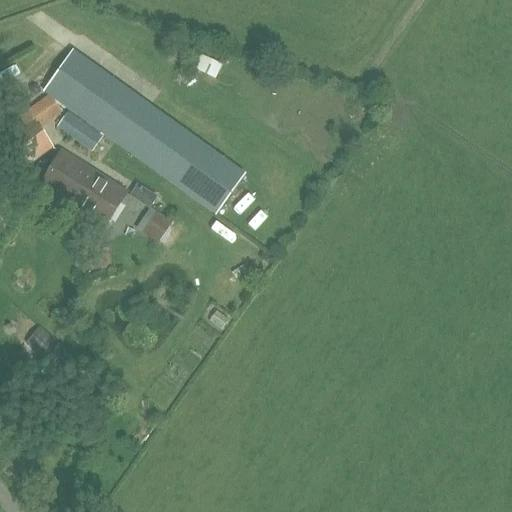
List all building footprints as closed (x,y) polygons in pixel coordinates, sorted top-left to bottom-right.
[(215,214),(243,174),(71,51),(43,90),(215,214)] [(51,146),(39,131),(63,112),(50,96),(26,115),(22,110),(1,127),(29,163),(51,146)] [(77,213),(99,176),(60,151),(37,188),(77,213)] [(99,176),(77,213),(102,229),(126,193),(99,176)] [(156,197),(136,185),(128,197),(148,210),(156,197)] [(172,223),(155,212),(140,233),(157,245),(172,223)] [(236,300),(265,260),(237,240),(208,280),(236,300)] [(111,269),(108,248),(86,251),(90,272),(111,269)] [(53,340),(38,327),(25,343),(40,356),(53,340)] [(140,443),(160,408),(132,392),(112,427),(140,443)] [(121,434),(112,444),(128,458),(137,448),(121,434)]
